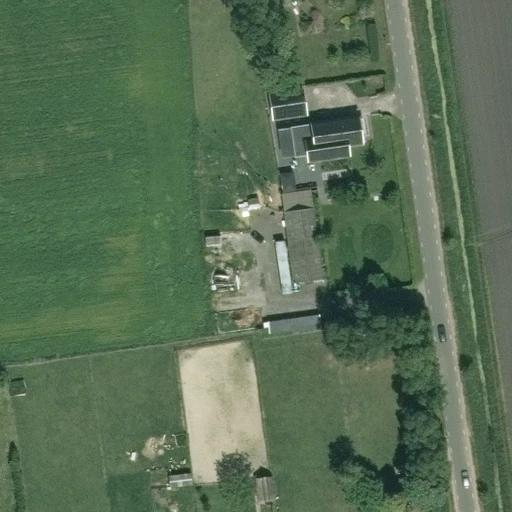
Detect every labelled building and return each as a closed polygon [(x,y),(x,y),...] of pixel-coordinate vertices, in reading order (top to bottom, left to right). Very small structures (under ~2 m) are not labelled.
[(265,0),(267,10),(283,9),(282,0),(265,0)] [(312,21),(301,23),(303,34),(314,33),(312,21)] [(270,96),(273,121),(306,116),(302,91),(270,96)] [(357,117),(310,125),(310,126),(290,129),(295,157),(307,155),(308,162),(348,156),(347,146),(361,143),(360,132),(363,132),(361,120),(358,120),(357,117)] [(323,276),(321,276),(312,208),(284,212),(293,283),(323,279),(323,276)] [(233,295),(255,294),(254,282),(232,283),(233,295)] [(318,313),(295,316),(297,327),(319,323),(318,313)] [(271,479),(260,480),(262,500),(273,499),(271,479)]
